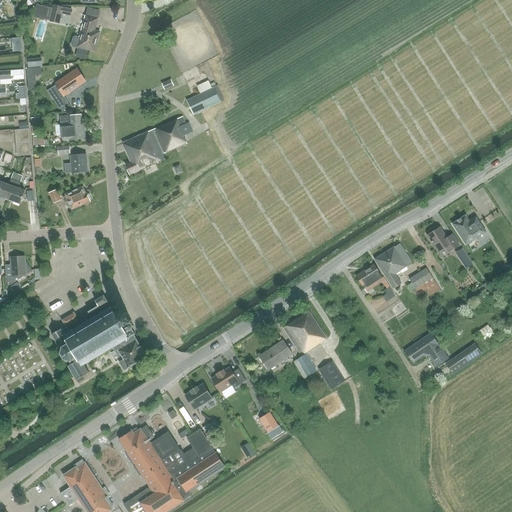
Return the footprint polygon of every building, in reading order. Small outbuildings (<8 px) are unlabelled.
[(53,5),(53,8),(50,21),(59,23),(62,13),(71,16),(72,10),(53,5)] [(78,47),(94,51),(99,33),(94,31),(97,19),(87,16),(81,38),(76,36),(73,38),(71,45),(72,47),(77,49),(78,48),(78,47)] [(42,39),(44,19),(36,18),(33,38),(42,39)] [(86,82),(77,69),(55,83),(56,85),(47,91),(60,109),(69,103),(64,96),(86,82)] [(0,80),(12,79),(11,70),(0,71),(0,80)] [(201,88),(213,83),(210,74),(198,80),(201,88)] [(162,83),(164,89),(174,85),(171,79),(162,83)] [(24,84),(17,85),(17,97),(25,96),(24,84)] [(187,100),(194,114),(224,100),(217,85),(187,100)] [(84,122),(82,122),(81,115),(72,116),(72,115),(59,116),(60,126),(58,126),(59,133),(62,133),(63,140),(69,140),(85,139),(84,122)] [(183,116),(124,143),(127,150),(126,150),(131,162),(126,164),(131,175),(164,159),(153,132),(154,132),(164,153),(187,143),(184,135),(193,131),(189,122),(186,123),(183,116)] [(31,118),(31,127),(32,127),(38,126),(40,126),(40,117),(32,118),(31,118)] [(16,137),(29,136),(29,129),(15,130),(16,137)] [(58,147),(58,155),(70,154),(70,146),(58,147)] [(6,153),(3,160),(10,163),(12,157),(12,155),(6,153)] [(88,172),(87,154),(71,156),(71,164),(65,164),(66,173),(72,172),(72,173),(88,172)] [(0,196),(9,200),(19,174),(14,172),(9,185),(2,182),(0,188),(0,196)] [(19,174),(9,200),(20,204),(25,191),(19,188),(23,176),(19,174)] [(66,195),(66,196),(63,197),(66,203),(69,201),(72,209),(90,201),(87,194),(86,195),(83,187),(66,195)] [(57,190),(50,193),(54,203),(61,200),(57,190)] [(452,224),(466,245),(486,232),(476,217),(469,221),(466,215),(452,224)] [(460,246),(453,234),(447,237),(440,227),(434,231),(434,229),(428,233),(428,234),(426,236),(438,253),(445,248),(448,253),(460,246)] [(412,263),(400,244),(395,247),(394,246),(374,259),(393,289),(402,283),(396,274),(408,266),(412,263)] [(26,275),(32,271),(25,260),(25,257),(11,258),(11,265),(5,265),(6,278),(11,285),(15,282),(25,275),(26,275)] [(374,265),(356,276),(367,292),(384,281),(374,265)] [(409,278),(412,283),(407,286),(410,292),(416,289),(419,295),(425,291),(429,296),(440,289),(426,268),(409,278)] [(56,286),(40,295),(43,300),(59,291),(56,286)] [(396,296),(390,287),(384,291),(387,294),(383,297),(386,302),(396,296)] [(396,310),(407,303),(402,295),(391,301),(396,310)] [(96,307),(83,315),(87,322),(111,307),(110,306),(104,296),(93,302),(96,307)] [(378,309),(399,342),(427,325),(414,304),(398,314),(390,301),(378,309)] [(63,328),(52,334),(59,346),(60,345),(61,346),(61,347),(62,348),(61,353),(59,354),(59,355),(61,354),(64,359),(63,361),(64,361),(65,360),(70,361),(71,365),(68,366),(77,380),(89,373),(84,365),(89,362),(90,363),(91,363),(90,361),(97,357),(98,359),(99,358),(98,357),(105,353),(106,354),(107,354),(106,352),(113,348),(130,338),(127,332),(132,329),(132,327),(134,327),(134,326),(133,326),(131,324),(132,324),(131,323),(131,322),(132,322),(131,320),(130,321),(126,315),(127,314),(127,313),(126,314),(125,312),(124,312),(123,310),(123,309),(122,310),(120,309),(120,308),(119,308),(117,305),(118,304),(117,303),(117,304),(116,303),(115,303),(116,304),(111,307),(87,322),(80,326),(66,334),(63,328)] [(326,341),(326,339),(327,338),(309,311),(283,328),(302,357),(294,361),(304,378),(317,370),(307,354),(326,341)] [(64,323),(61,325),(63,328),(66,334),(80,326),(79,324),(78,324),(76,321),(78,320),(74,313),(62,320),(64,323)] [(490,319),(480,325),(486,334),(496,329),(490,319)] [(116,351),(112,354),(116,361),(120,359),(122,361),(120,362),(121,363),(125,370),(147,357),(143,351),(137,340),(137,339),(135,336),(135,335),(136,334),(135,334),(132,330),(133,330),(132,329),(127,332),(130,338),(113,348),(114,350),(114,349),(116,351)] [(437,367),(449,359),(440,345),(431,333),(404,351),(412,364),(427,353),(437,367)] [(259,357),(269,371),(293,355),(284,341),(259,357)] [(452,373),(471,360),(466,352),(446,365),(452,373)] [(318,370),(331,390),(345,381),(332,361),(318,370)] [(218,375),(212,379),(220,392),(232,385),(234,389),(246,381),(239,369),(233,373),(230,368),(224,371),(223,370),(217,374),(218,375)] [(191,392),(185,396),(194,410),(212,398),(203,384),(197,388),(197,387),(190,391),(191,392)] [(172,418),(176,415),(173,409),(168,413),(172,418)] [(270,412),(260,419),(268,432),(272,430),(279,426),(270,412)] [(203,428),(210,440),(221,432),(214,421),(203,428)] [(166,511),(192,496),(188,490),(225,466),(216,452),(201,429),(187,438),(194,448),(185,455),(181,450),(180,450),(168,432),(157,440),(147,426),(141,430),(141,429),(138,431),(137,428),(132,431),(119,439),(150,487),(124,504),(128,511),(166,511)] [(181,438),(189,433),(187,428),(178,434),(181,438)] [(107,511),(108,511),(114,508),(108,497),(110,496),(106,488),(103,489),(84,461),(75,466),(76,468),(64,475),(71,486),(61,493),(69,506),(80,499),(87,511),(107,511)]
